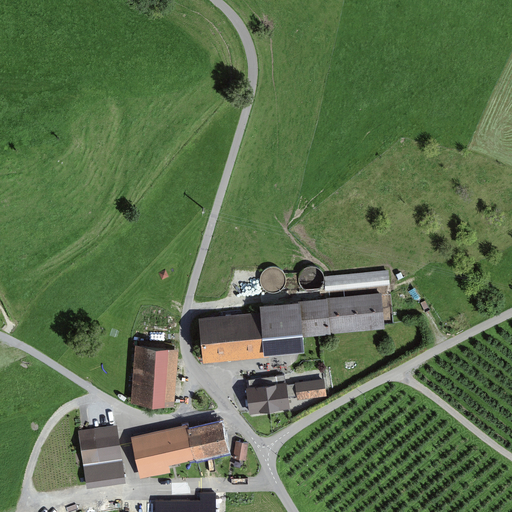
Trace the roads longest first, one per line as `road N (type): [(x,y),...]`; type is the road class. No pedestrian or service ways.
road 1 (unclassified): [(265,452),(185,348),(189,300),(252,87),(248,44),(215,0)]
road 2 (unclassified): [(265,452),(313,417),(511,313)]
road 3 (track): [(276,483),(133,486),(123,432),(130,412)]
road 4 (track): [(19,511),(48,424),(81,399),(101,395)]
road 5 (track): [(398,370),(511,457)]
